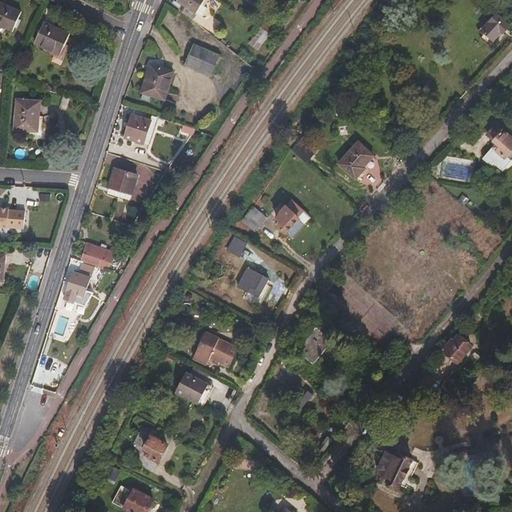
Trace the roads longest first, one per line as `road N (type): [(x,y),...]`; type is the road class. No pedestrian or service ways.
road 1 (residential): [(235,415),(304,282),(511,53)]
road 2 (residential): [(315,482),(511,246)]
road 3 (secondary): [(0,450),(86,180)]
road 4 (secondary): [(86,180),(132,34)]
